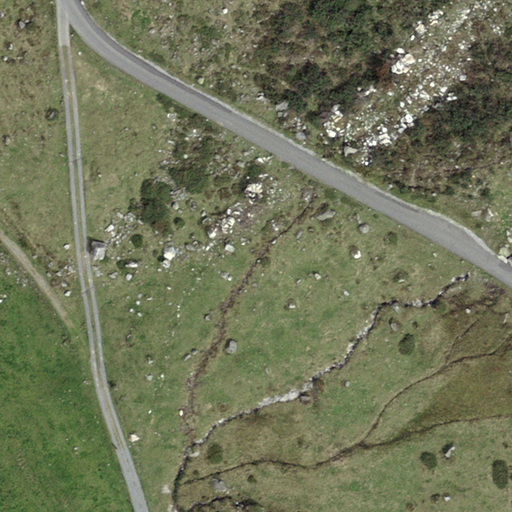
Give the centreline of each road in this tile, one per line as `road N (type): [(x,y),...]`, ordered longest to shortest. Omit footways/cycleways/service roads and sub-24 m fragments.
road 1 (tertiary): [(65,0),(100,50),(162,89),(511,280)]
road 2 (track): [(65,3),(80,225),(104,385)]
road 3 (track): [(104,385),(139,511)]
